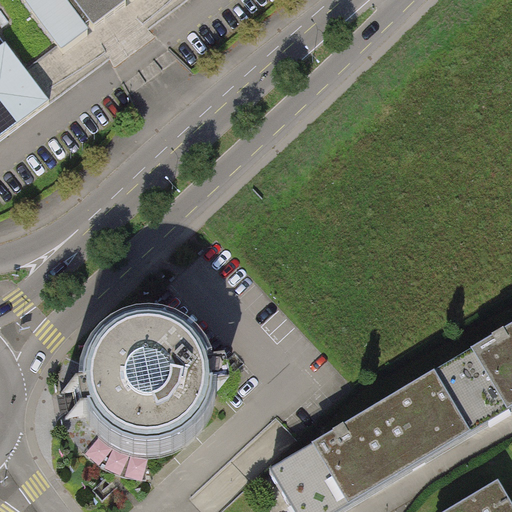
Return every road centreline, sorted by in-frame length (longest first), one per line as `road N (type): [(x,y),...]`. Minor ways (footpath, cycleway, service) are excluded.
road 1 (primary): [(8,402),(57,328),(403,0)]
road 2 (primary): [(214,125),(21,305),(0,314)]
road 3 (secondary): [(214,125),(57,233),(0,261)]
road 4 (primary): [(355,0),(214,125)]
